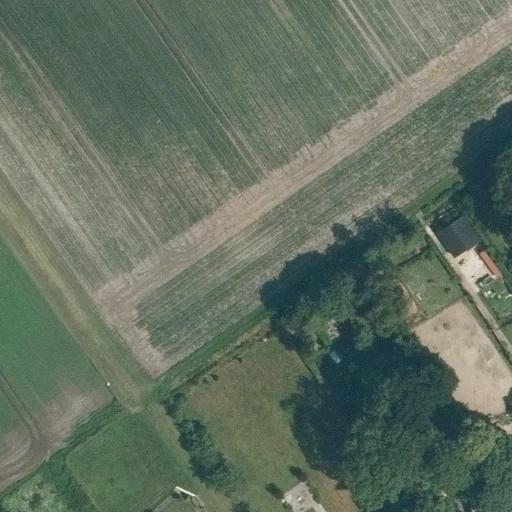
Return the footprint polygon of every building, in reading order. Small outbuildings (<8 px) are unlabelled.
[(481,240),(463,216),(437,233),(454,258),(481,240)] [(482,250),(456,264),(471,290),(496,276),(482,250)] [(511,469),(511,441),(505,430),(480,446),(500,477),(511,469)] [(455,470),(474,499),(492,487),(472,458),(455,470)] [(492,511),(484,500),(472,509),(474,511),(492,511)]
